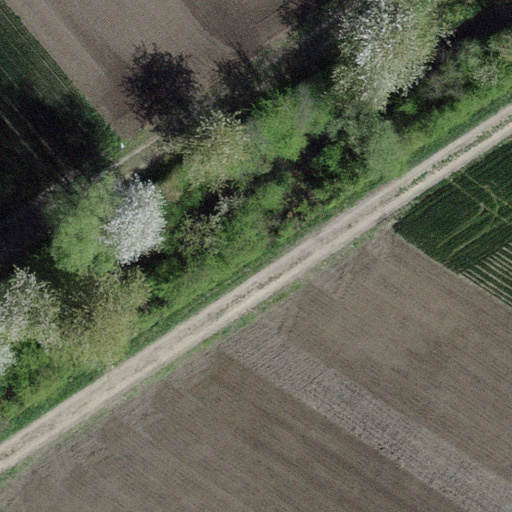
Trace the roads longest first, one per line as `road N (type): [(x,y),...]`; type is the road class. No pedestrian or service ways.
road 1 (track): [(0,462),(511,109)]
road 2 (track): [(345,0),(0,229)]
